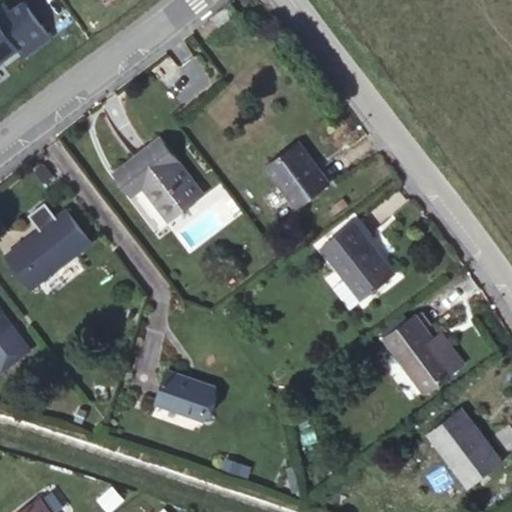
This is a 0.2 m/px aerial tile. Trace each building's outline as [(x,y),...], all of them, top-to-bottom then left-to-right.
[(0,17),(0,60),(19,48),(25,58),(54,38),(27,0),(25,0),(0,18),(0,17)] [(229,3),(212,16),(218,25),(236,12),(229,3)] [(149,182),(174,216),(204,193),(160,136),(115,172),(133,195),(143,187),(149,182)] [(317,171),(309,160),(311,159),(299,142),(268,166),(298,206),(329,183),(319,169),(317,171)] [(169,220),(174,216),(149,182),(143,187),(169,220)] [(67,208),(6,255),(32,288),(93,242),(67,208)] [(354,278),(367,295),(394,275),(354,221),(322,246),(349,281),(354,278)] [(363,299),(367,295),(354,278),(349,281),(363,299)] [(0,332),(11,324),(0,308),(0,332)] [(455,368),(433,338),(415,314),(383,338),(424,392),(455,368)] [(440,332),(433,338),(455,368),(464,362),(440,332)] [(168,370),(157,401),(204,417),(215,387),(168,370)] [(461,407),(456,411),(471,430),(476,426),(461,407)] [(502,461),(500,457),(486,440),(476,426),(471,430),(456,411),(429,432),(470,486),(502,461)] [(486,440),(500,457),(511,447),(511,426),(508,422),(486,440)] [(51,511),(40,496),(18,511),(51,511)]
